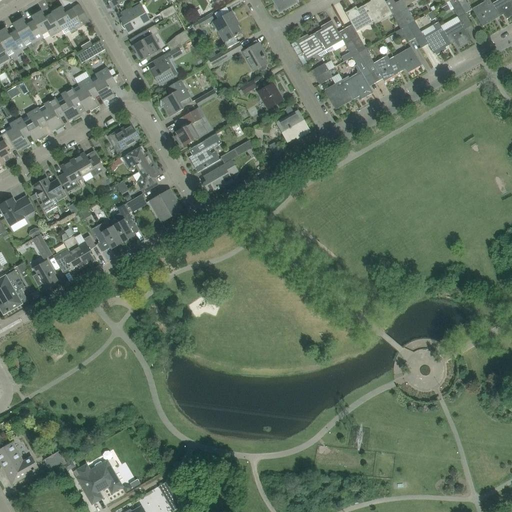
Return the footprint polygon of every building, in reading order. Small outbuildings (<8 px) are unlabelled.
[(106,0),(112,9),(121,4),(126,0),(106,0)] [(296,0),(274,0),(276,3),(274,4),(279,13),(298,3),(296,0)] [(395,33),(408,25),(395,4),(393,0),(389,0),(385,2),(383,0),(373,0),(374,0),(364,6),(375,24),(382,21),(380,18),(391,12),(401,29),(395,33)] [(401,0),(395,4),(408,25),(415,21),(406,7),(405,4),(411,0),(401,0)] [(460,22),(444,32),(451,44),(455,42),(458,47),(459,46),(460,48),(470,42),(469,40),(470,40),(464,29),(472,25),(465,13),(459,2),(457,0),(451,0),(449,1),(454,9),(458,16),(458,17),(458,18),(460,22)] [(457,0),(459,2),(465,13),(471,10),(465,0),(457,0)] [(472,9),(477,18),(482,27),(495,19),(499,16),(493,4),(492,4),(489,0),(484,0),(485,2),(472,9)] [(511,0),(499,0),(493,4),(499,16),(503,14),(506,19),(511,15),(511,0)] [(439,7),(443,13),(450,9),(446,3),(446,4),(439,7)] [(52,12),(52,13),(54,16),(59,25),(62,31),(64,35),(65,34),(70,31),(71,33),(74,31),(83,26),(85,24),(90,22),(85,13),(78,17),(75,12),(73,9),(66,13),(63,6),(61,4),(55,8),(55,11),(52,12)] [(131,7),(129,8),(121,13),(123,18),(120,19),(129,34),(151,22),(141,5),(132,10),(131,7)] [(160,13),(164,20),(177,13),(173,6),(160,13)] [(352,40),(351,40),(359,53),(366,49),(356,32),(367,26),(366,23),(372,20),(375,25),(375,24),(364,6),(355,11),(353,9),(346,13),(352,25),(345,29),(352,40)] [(32,17),(31,17),(33,20),(35,24),(36,24),(41,32),(42,35),(44,38),(43,38),(44,39),(50,36),(51,37),(62,31),(59,25),(54,16),(52,13),(46,17),(42,11),(41,9),(35,12),(35,15),(32,17)] [(436,18),(432,11),(428,14),(432,20),(436,18)] [(225,43),(236,36),(238,36),(238,35),(241,33),(235,22),(236,21),(232,12),(213,23),(225,43)] [(211,14),(198,21),(201,27),(214,20),(211,14)] [(13,24),(13,25),(16,30),(18,34),(18,33),(23,42),(26,46),(31,43),(32,45),(37,42),(43,38),(44,38),(42,35),(41,32),(36,24),(35,24),(33,20),(27,24),(24,18),(22,16),(16,20),(16,23),(13,24)] [(325,28),(315,34),(324,48),(326,53),(333,49),(331,46),(342,40),(332,21),(324,26),(325,28)] [(415,21),(408,25),(415,38),(421,48),(428,44),(434,54),(435,53),(436,55),(446,50),(445,48),(451,44),(444,32),(439,22),(434,25),(436,30),(425,36),(423,33),(422,34),(415,21)] [(408,25),(395,33),(401,42),(406,39),(408,42),(415,38),(408,25)] [(0,42),(0,43),(2,46),(3,46),(6,52),(8,55),(8,56),(9,56),(14,53),(15,54),(20,51),(27,48),(26,46),(18,33),(18,34),(16,30),(10,33),(7,28),(5,26),(0,29),(0,42)] [(142,33),(133,38),(130,40),(142,61),(151,56),(160,51),(155,42),(157,41),(154,35),(159,32),(155,26),(142,33)] [(176,36),(181,45),(192,39),(187,30),(176,36)] [(305,37),(296,41),(307,60),(317,55),(318,56),(319,57),(326,53),(324,48),(315,34),(306,39),(305,37)] [(344,62),(352,57),(359,53),(351,40),(344,44),(349,53),(342,57),(344,62)] [(248,45),(242,51),(243,52),(254,71),(258,69),(258,70),(259,70),(260,70),(261,71),(262,70),(263,70),(264,70),(264,69),(265,69),(265,68),(265,67),(265,66),(265,65),(267,64),(263,58),(265,57),(264,56),(263,56),(261,52),(263,51),(259,43),(258,44),(256,41),(248,45)] [(0,66),(11,60),(9,56),(8,56),(8,55),(6,52),(3,46),(2,46),(0,43),(0,42),(0,66)] [(83,52),(77,56),(82,63),(88,60),(105,50),(101,42),(83,52)] [(209,60),(213,67),(214,68),(232,58),(230,55),(242,49),(239,43),(227,50),(209,60)] [(171,70),(174,68),(171,62),(183,54),(179,47),(171,51),(161,57),(153,62),(156,68),(151,71),(159,86),(168,81),(175,76),(171,70)] [(411,48),(398,55),(398,56),(394,58),(401,71),(405,68),(408,73),(421,65),(411,48)] [(374,64),(366,49),(359,53),(371,74),(378,70),(383,79),(384,82),(397,74),(397,73),(401,71),(394,58),(390,61),(387,56),(374,64)] [(351,80),(344,84),(345,86),(353,99),(359,96),(361,99),(373,93),(369,87),(364,78),(371,74),(366,65),(359,53),(352,57),(357,65),(362,74),(351,80)] [(329,71),(324,64),(311,71),(316,78),(329,71)] [(91,80),(93,83),(98,92),(100,96),(103,102),(104,101),(106,100),(108,101),(109,101),(115,97),(114,95),(110,89),(116,85),(117,85),(115,82),(113,78),(110,73),(107,68),(98,73),(95,75),(96,77),(91,80)] [(329,71),(316,78),(320,85),(328,80),(332,78),(332,76),(329,71)] [(74,90),(76,93),(81,102),(82,106),(86,112),(86,111),(89,110),(91,111),(98,107),(97,105),(93,99),(100,96),(98,92),(93,83),(91,80),(90,78),(78,85),(79,87),(74,90)] [(181,80),(176,83),(167,88),(171,95),(160,101),(161,101),(161,108),(160,108),(161,108),(164,107),(170,117),(184,109),(183,108),(193,102),(181,80)] [(353,99),(345,86),(344,84),(342,80),(325,91),(336,110),(353,99)] [(253,81),(241,88),(244,95),(256,88),(253,81)] [(268,109),(274,106),(282,101),(273,84),(258,92),(268,109)] [(57,100),(58,103),(64,112),(63,112),(65,115),(69,122),(69,121),(72,120),(74,121),(81,117),(80,115),(76,109),(82,106),(81,102),(76,93),(74,90),(73,88),(61,95),(62,97),(57,100)] [(199,108),(218,97),(214,90),(195,101),(199,108)] [(40,110),(41,113),(47,122),(46,122),(48,125),(52,131),(55,130),(57,131),(64,127),(63,125),(59,119),(65,115),(63,112),(64,112),(58,103),(57,100),(56,98),(44,105),(45,107),(40,110)] [(283,133),(287,141),(288,142),(297,137),(296,135),(299,133),(301,136),(309,131),(298,112),(295,114),(290,107),(285,110),(289,117),(278,124),(283,133)] [(23,119),(22,120),(24,123),(30,132),(29,132),(31,135),(35,141),(38,139),(40,141),(47,137),(45,135),(42,129),(48,125),(46,122),(47,122),(41,113),(40,110),(39,108),(38,108),(27,115),(28,116),(23,119)] [(176,136),(175,137),(180,145),(181,144),(180,144),(182,143),(184,147),(192,142),(199,137),(195,130),(202,125),(205,124),(197,109),(192,112),(183,117),(188,126),(180,130),(176,133),(178,136),(176,137),(176,136)] [(11,126),(5,130),(7,132),(14,145),(16,148),(17,151),(21,149),(23,151),(29,147),(28,145),(25,139),(31,135),(29,132),(30,132),(24,123),(22,120),(23,119),(22,118),(21,118),(10,125),(11,126)] [(113,134),(110,135),(114,142),(112,144),(117,154),(123,151),(123,150),(127,148),(136,143),(135,142),(140,139),(134,129),(131,123),(128,125),(121,129),(113,134)] [(0,157),(4,165),(15,159),(9,148),(14,145),(7,132),(0,136),(0,157)] [(189,150),(193,156),(196,162),(192,164),(198,173),(206,168),(214,163),(219,160),(218,158),(215,152),(215,153),(215,152),(211,154),(209,151),(222,144),(216,135),(198,145),(189,150)] [(97,139),(91,142),(96,150),(101,146),(97,139)] [(250,140),(220,158),(224,164),(247,151),(254,147),(250,140)] [(269,146),(271,150),(276,158),(282,155),(277,147),(275,143),(269,146)] [(254,147),(247,151),(251,158),(258,154),(254,147)] [(129,154),(123,158),(129,169),(135,166),(139,172),(154,164),(148,152),(145,153),(143,155),(139,148),(138,149),(129,154)] [(105,171),(101,164),(97,155),(89,160),(85,153),(73,160),(83,177),(90,173),(93,178),(105,171)] [(59,177),(58,177),(60,179),(63,186),(64,188),(67,193),(79,186),(76,181),(83,177),(73,160),(60,167),(64,174),(59,177)] [(233,163),(231,161),(225,165),(212,171),(204,176),(207,182),(204,183),(210,194),(226,185),(232,182),(229,177),(238,172),(233,163)] [(139,172),(133,176),(137,183),(143,193),(149,190),(158,185),(158,184),(155,179),(161,175),(154,164),(139,172)] [(47,178),(33,186),(37,193),(36,194),(38,198),(40,198),(43,203),(41,205),(45,213),(60,205),(58,202),(67,197),(65,193),(64,191),(62,188),(59,183),(57,180),(50,184),(47,178)] [(158,207),(161,211),(166,220),(174,215),(175,216),(176,215),(176,214),(182,211),(177,202),(174,204),(172,199),(173,198),(168,190),(160,195),(150,201),(154,209),(158,207)] [(132,212),(147,204),(142,195),(127,204),(132,212)] [(0,205),(0,208),(4,215),(11,226),(25,218),(24,217),(35,211),(27,197),(15,203),(13,204),(10,200),(0,205)] [(114,227),(123,243),(127,240),(129,242),(134,238),(134,236),(128,226),(134,222),(124,205),(118,209),(120,213),(115,216),(120,223),(114,227)] [(87,209),(79,213),(83,220),(91,216),(87,209)] [(111,249),(123,243),(114,227),(108,230),(104,223),(92,230),(100,244),(106,240),(111,249)] [(30,231),(29,236),(32,237),(33,239),(41,235),(40,233),(40,230),(35,228),(30,231)] [(70,230),(65,232),(69,239),(74,236),(70,230)] [(6,232),(1,235),(5,241),(9,239),(6,232)] [(41,235),(33,239),(45,259),(53,255),(41,235)] [(74,236),(69,239),(74,249),(84,266),(85,267),(95,261),(96,261),(93,255),(94,255),(93,253),(92,254),(90,250),(96,247),(91,238),(90,236),(84,240),(85,242),(80,246),(74,236)] [(59,254),(54,257),(55,259),(58,264),(60,268),(64,274),(64,275),(65,274),(72,270),(74,273),(82,269),(85,267),(84,266),(74,249),(69,239),(64,243),(68,249),(62,252),(59,254)] [(22,246),(17,249),(20,255),(26,252),(22,246)] [(35,269),(38,274),(33,277),(39,287),(43,284),(46,289),(58,282),(53,274),(53,272),(47,262),(35,269)] [(24,263),(18,267),(21,273),(28,270),(24,263)] [(25,287),(20,278),(15,270),(0,279),(0,308),(4,314),(22,304),(15,292),(25,287)] [(427,380),(442,371),(437,364),(431,368),(426,360),(416,367),(421,375),(423,374),(427,380)] [(0,461),(13,484),(21,479),(39,469),(32,457),(23,462),(12,443),(0,449),(0,461)] [(67,463),(60,451),(44,460),(51,472),(63,466),(67,463)] [(67,463),(63,466),(66,472),(76,467),(72,460),(67,463)] [(76,470),(73,472),(78,481),(84,491),(87,496),(92,505),(103,499),(99,492),(108,487),(112,494),(123,487),(118,478),(108,460),(104,463),(100,461),(95,465),(94,468),(90,470),(87,464),(76,470)] [(137,479),(129,484),(130,485),(131,488),(140,484),(137,479)] [(160,486),(158,487),(162,495),(172,489),(167,482),(160,486)] [(181,506),(177,498),(167,504),(172,511),(181,506)]
